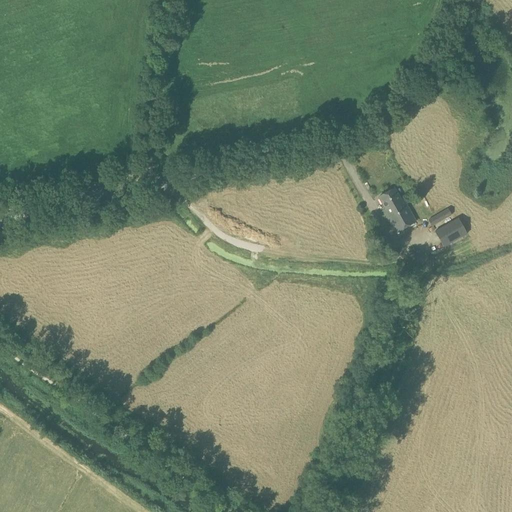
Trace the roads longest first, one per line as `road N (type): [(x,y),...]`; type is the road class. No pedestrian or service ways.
road 1 (tertiary): [(0,215),(332,144),(375,122),(423,79),(459,0)]
road 2 (track): [(135,511),(0,413)]
